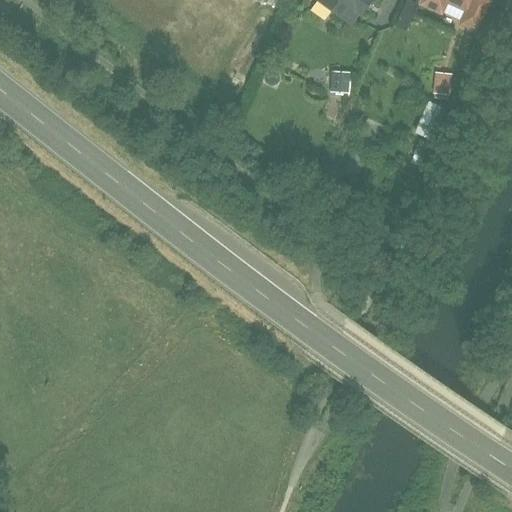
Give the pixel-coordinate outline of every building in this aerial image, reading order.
[(315,0),(313,3),(341,25),(361,0),(315,0)] [(401,29),(413,3),(405,0),(401,0),(390,24),(401,29)] [(415,0),(412,7),(474,32),(486,2),(480,0),(415,0)] [(327,91),(346,92),(346,72),(328,72),(327,91)] [(431,73),(430,94),(446,95),(446,73),(431,73)] [(417,140),(432,146),(445,114),(431,107),(417,140)]
